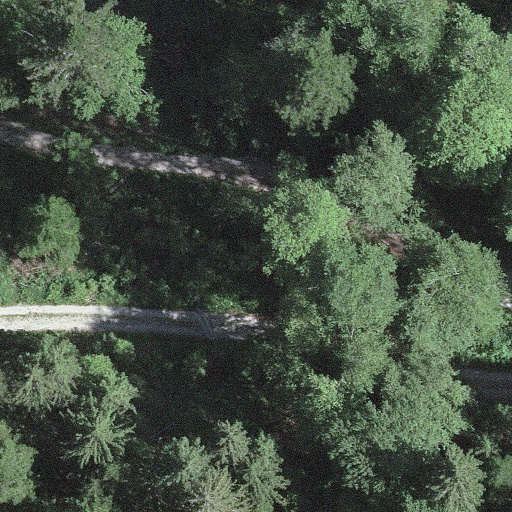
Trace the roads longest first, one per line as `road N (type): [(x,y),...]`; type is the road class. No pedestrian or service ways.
road 1 (track): [(416,377),(425,326),(394,273),(357,237),(301,208),(0,142)]
road 2 (track): [(0,320),(113,316),(196,327),(309,346),(416,377)]
road 3 (track): [(416,377),(407,511)]
